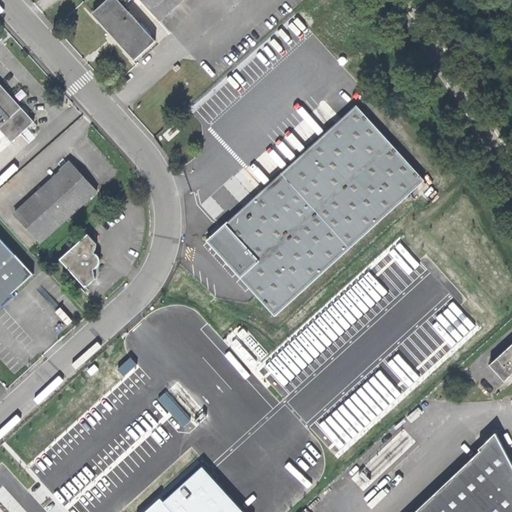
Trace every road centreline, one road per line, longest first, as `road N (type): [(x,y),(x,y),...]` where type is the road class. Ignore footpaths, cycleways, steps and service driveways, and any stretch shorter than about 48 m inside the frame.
road 1 (unclassified): [(0,418),(146,285),(168,222),(148,158),(3,0)]
road 2 (secondary): [(398,0),(511,182)]
